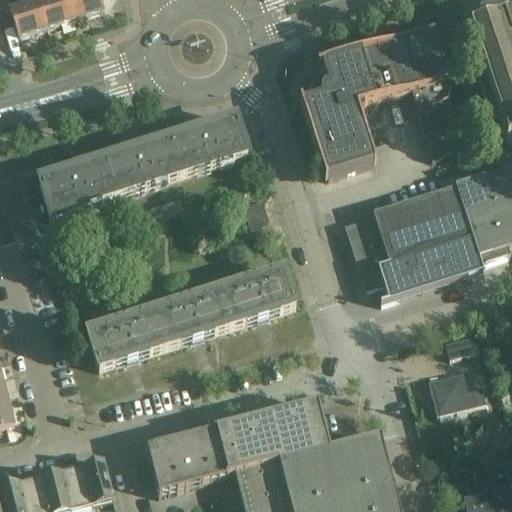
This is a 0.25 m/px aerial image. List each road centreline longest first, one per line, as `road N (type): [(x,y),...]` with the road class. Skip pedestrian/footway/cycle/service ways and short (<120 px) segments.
road 1 (residential): [(341,338),(266,107),(228,77)]
road 2 (residential): [(113,444),(352,378),(341,338)]
road 3 (residential): [(57,457),(9,260)]
road 4 (residential): [(511,280),(341,338)]
road 5 (tertiary): [(0,112),(160,67)]
road 6 (tertiary): [(239,47),(366,0)]
